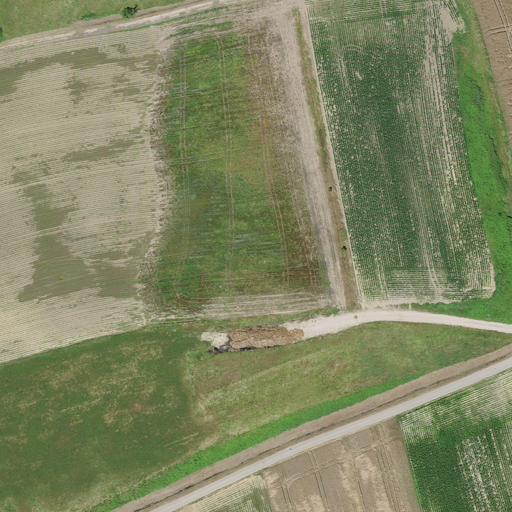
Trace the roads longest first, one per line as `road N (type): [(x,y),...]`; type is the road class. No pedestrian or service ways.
road 1 (unclassified): [(156,511),(511,359)]
road 2 (track): [(511,328),(401,308),(179,338)]
road 3 (track): [(0,48),(230,0)]
road 4 (track): [(463,0),(511,175)]
